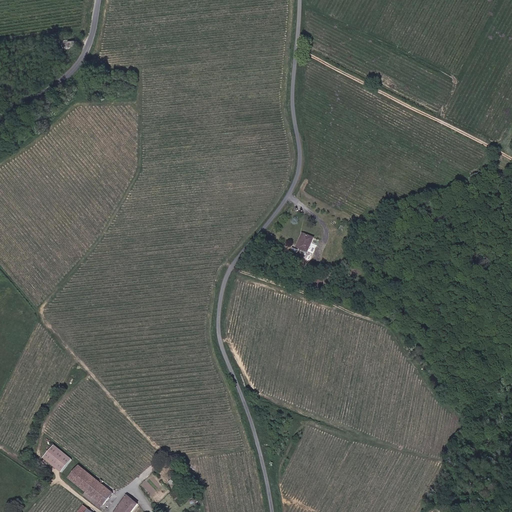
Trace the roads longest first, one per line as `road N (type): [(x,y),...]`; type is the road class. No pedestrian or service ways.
road 1 (unclassified): [(289,196),(231,272),(219,322),(273,511)]
road 2 (unknown): [(297,51),(511,160)]
road 3 (unclassified): [(301,0),(293,99),(301,160),(289,196)]
road 4 (tertiary): [(100,0),(82,61),(0,124)]
